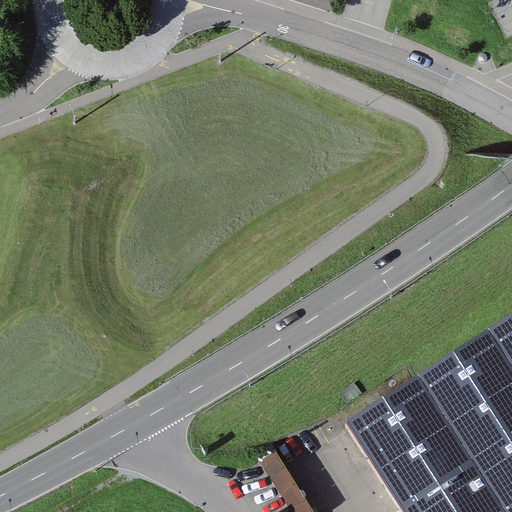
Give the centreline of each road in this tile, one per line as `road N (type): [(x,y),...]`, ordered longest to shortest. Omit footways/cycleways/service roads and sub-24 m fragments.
road 1 (primary): [(511,186),(278,341),(0,496)]
road 2 (unclassified): [(175,3),(297,27),(503,111)]
road 3 (residential): [(72,53),(89,65),(136,64),(161,45),(175,3)]
